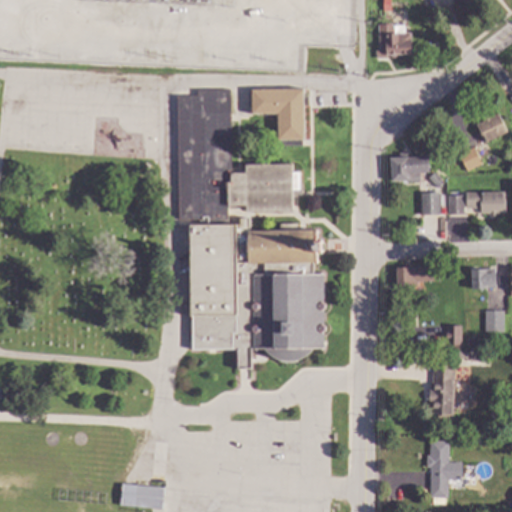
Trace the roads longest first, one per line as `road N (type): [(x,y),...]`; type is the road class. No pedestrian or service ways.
road 1 (residential): [(375,95),(361,511)]
road 2 (residential): [(511,27),(441,80),(375,95)]
road 3 (residential): [(367,252),(511,247)]
